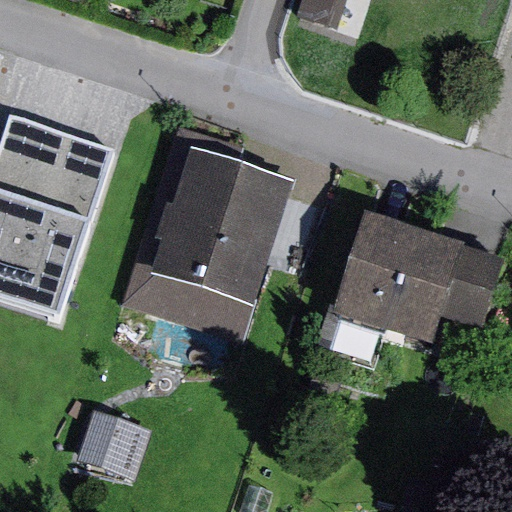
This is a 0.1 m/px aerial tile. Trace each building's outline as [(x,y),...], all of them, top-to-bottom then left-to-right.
[(351,0),(305,0),(301,16),(344,27),(351,0)] [(470,30),(428,39),(435,72),(477,64),(470,30)] [(134,141),(31,113),(0,225),(0,300),(84,323),(134,141)] [(316,187),(213,153),(170,279),(273,313),(316,187)] [(511,312),(511,257),(388,216),(354,317),(456,350),(465,323),(504,336),(511,312)]
